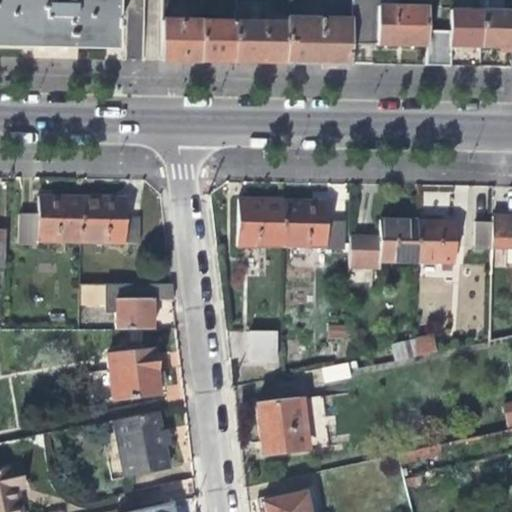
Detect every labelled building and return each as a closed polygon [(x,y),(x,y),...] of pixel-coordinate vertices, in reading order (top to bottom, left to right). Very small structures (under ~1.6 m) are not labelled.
[(0,0),(0,41),(34,42),(34,48),(49,49),(68,49),(68,43),(106,44),(107,0),(0,0)] [(349,0),(349,21),(348,46),(392,47),(423,48),(424,9),(377,8),(376,0),(349,0)] [(463,48),(479,49),(480,13),(449,12),(449,48),(463,48)] [(511,13),(480,13),(479,49),(504,49),(509,49),(509,47),(511,46),(511,13)] [(284,19),(284,25),(282,64),(310,65),(348,65),(348,46),(349,21),(284,19)] [(175,62),(200,62),(201,23),(160,22),(159,62),(175,62)] [(233,23),(201,23),(200,62),(213,63),(232,63),(233,23)] [(284,25),(233,23),(232,63),(257,64),(282,64),(284,25)] [(36,197),(35,219),(34,242),(78,243),(79,198),(60,198),(36,197)] [(78,243),(122,244),(122,217),(123,199),(103,199),(79,198),(78,243)] [(236,246),(280,247),(281,201),(262,200),(237,200),(236,246)] [(323,248),(323,222),(324,202),(312,202),(281,201),(280,247),(323,248)] [(490,248),(511,248),(511,216),(490,216),(490,223),(490,248)] [(136,217),(122,217),(122,244),(135,245),(136,217)] [(34,242),(35,219),(22,219),(22,242),(34,242)] [(376,239),(376,262),(415,263),(416,222),(397,221),(377,221),(376,239)] [(343,223),(323,222),(323,248),(342,249),(343,223)] [(438,222),(416,222),(415,263),(453,264),(454,223),(438,222)] [(490,248),(490,223),(473,222),(473,250),(490,251),(490,248)] [(376,262),(376,239),(347,239),(346,267),(376,268),(376,262)] [(113,312),(113,331),(149,331),(149,314),(149,301),(170,301),(168,286),(103,286),(103,312),(113,312)] [(249,332),(249,364),(276,364),(276,332),(249,332)] [(433,336),(414,339),(414,357),(436,352),(433,336)] [(393,344),(397,360),(414,357),(414,339),(393,344)] [(106,355),(110,399),(155,394),(155,387),(161,386),(160,378),(159,372),(152,372),(150,351),(106,355)] [(321,366),(323,382),(351,378),(349,362),(321,366)] [(257,433),(259,455),(321,447),(315,397),(253,405),(257,433)] [(506,422),(511,421),(511,403),(503,405),(503,407),(506,422)] [(511,428),(511,421),(506,422),(503,407),(490,410),(495,433),(511,428)] [(110,423),(122,479),(167,470),(162,449),(169,447),(167,439),(165,430),(159,432),(155,414),(110,423)] [(0,466),(0,511),(19,511),(17,498),(14,487),(20,485),(16,463),(0,466)] [(262,511),(306,511),(303,494),(261,502),(262,511)]
